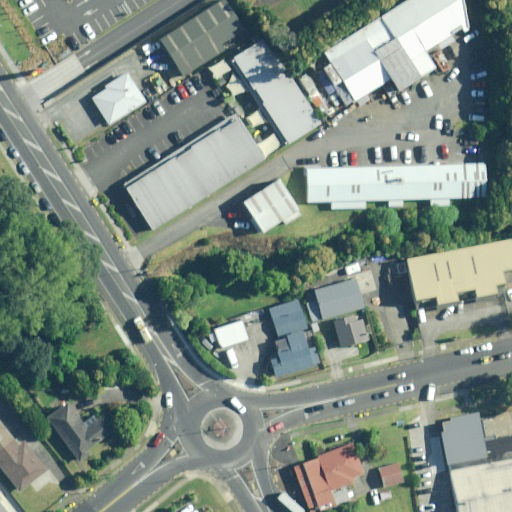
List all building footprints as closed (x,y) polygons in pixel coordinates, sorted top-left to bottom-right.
[(238,34),(217,0),(203,0),(151,32),(176,72),(238,34)] [(471,22),(457,0),(402,0),(316,53),(344,99),(382,76),(389,88),(426,65),(419,53),(471,22)] [(78,33),(52,54),(64,69),(59,73),(70,86),(101,62),(78,33)] [(314,121),(260,33),(223,56),(277,143),(314,121)] [(132,101),(113,70),(77,92),(96,123),(132,101)] [(255,160),(225,112),(111,182),(140,231),(255,160)] [(475,161),(293,165),(294,196),(476,193),(475,161)] [(267,176),(231,199),(252,231),(287,207),(267,176)] [(500,234),(396,254),(403,294),(496,277),(494,265),(505,263),(500,234)] [(353,276),(311,290),(320,319),(362,305),(353,276)] [(295,297),(265,308),(276,337),(268,340),(273,355),(265,358),(272,377),(316,362),(308,338),(301,341),(297,331),(306,328),(295,297)] [(355,311),(328,320),(338,349),(364,340),(355,311)] [(236,318),(217,326),(225,346),(244,338),(236,318)] [(60,400),(39,417),(75,461),(87,452),(85,449),(109,429),(98,415),(93,419),(89,414),(79,423),(60,400)] [(0,471),(16,491),(44,468),(22,440),(17,444),(0,423),(0,471)] [(459,466),(437,470),(443,511),(511,511),(511,432),(455,442),(459,466)] [(304,463),(321,511),(339,505),(333,490),(358,481),(356,477),(367,473),(356,441),(318,455),(319,457),(304,463)] [(395,462),(377,468),(384,488),(402,482),(395,462)] [(319,511),(321,511),(304,463),(296,466),(312,511),(319,511)] [(0,511),(8,511),(0,501),(0,511)]
